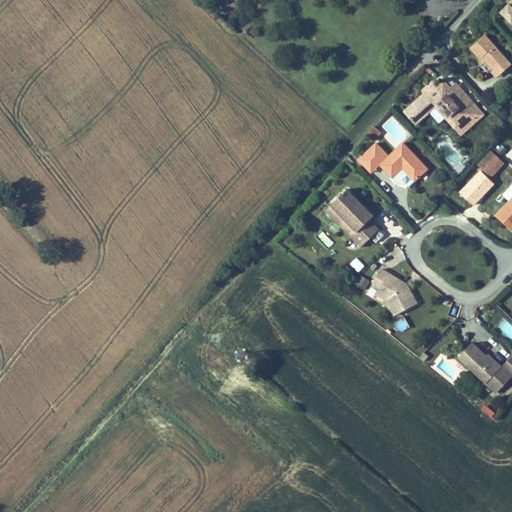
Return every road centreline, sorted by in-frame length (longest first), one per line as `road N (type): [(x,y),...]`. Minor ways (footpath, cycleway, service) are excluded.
road 1 (track): [(17,511),(416,59)]
road 2 (residential): [(501,258),(458,221),(427,222),(416,241),(423,272),(451,292),(480,296),(500,271)]
